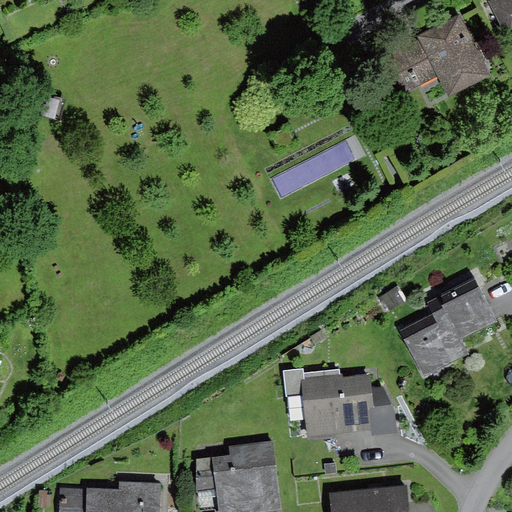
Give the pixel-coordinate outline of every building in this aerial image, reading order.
[(511,43),(511,42),(511,0),(496,0),(490,3),(511,43)] [(415,53),(393,65),(409,95),(434,82),(444,101),(490,77),(457,13),(408,38),(415,53)] [(52,99),(43,97),(38,116),(60,122),(66,99),(53,96),(52,99)] [(431,312),(399,329),(424,377),(468,354),(461,341),(497,322),(475,279),(427,303),(431,312)] [(304,374),(285,375),(287,397),(304,395),(308,441),(336,438),(335,433),(372,430),(372,436),(397,434),(395,411),(383,389),(373,390),(371,375),(344,378),(344,374),(305,378),(304,374)] [(229,456),(196,460),(199,490),(217,488),(220,511),(284,511),(276,441),(228,446),(229,456)] [(119,491),(61,489),(59,511),(160,511),(162,485),(119,484),(119,491)] [(409,511),(408,486),(329,493),(330,511),(409,511)]
